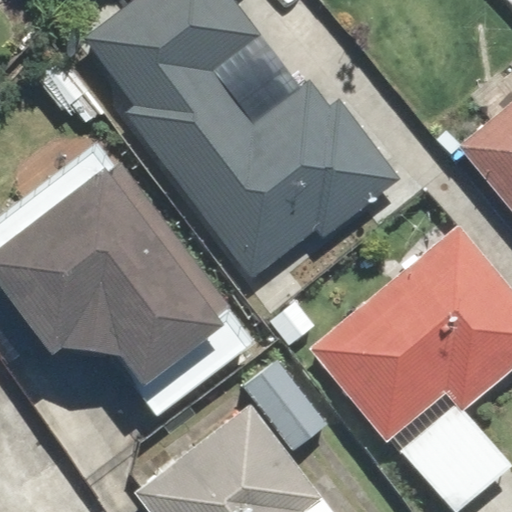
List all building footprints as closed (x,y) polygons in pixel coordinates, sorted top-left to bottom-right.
[(322,236),(402,178),(342,95),(326,106),(308,82),(252,123),(212,68),(260,33),(235,0),(130,0),(83,35),(134,103),(128,107),(252,276),(317,229),(322,236)] [(511,99),(460,143),(511,206),(511,99)] [(107,163),(0,244),(0,280),(54,350),(63,343),(122,350),(147,382),(227,320),(223,316),(235,307),(121,160),(111,168),(107,163)] [(511,285),(460,222),(310,345),(387,438),(448,388),(465,408),(511,369),(511,285)] [(330,422),(280,356),(244,383),(293,449),(330,422)] [(136,488),(154,511),(307,511),(305,508),(323,495),(252,401),(136,488)]
